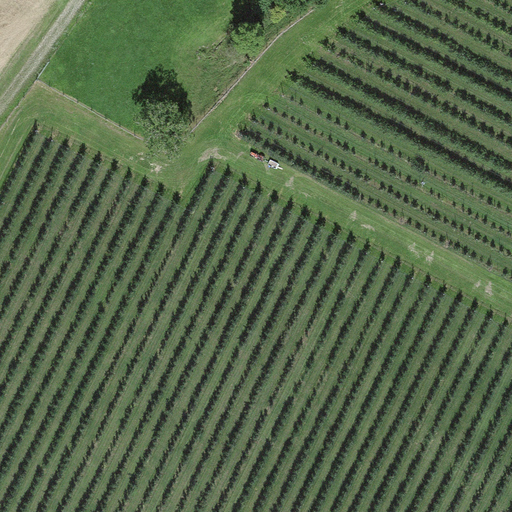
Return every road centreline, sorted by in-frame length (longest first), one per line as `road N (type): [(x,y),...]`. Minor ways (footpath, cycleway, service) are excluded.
road 1 (track): [(0,162),(30,116),(54,115),(158,170),(182,169),(200,153)]
road 2 (track): [(80,0),(0,114)]
